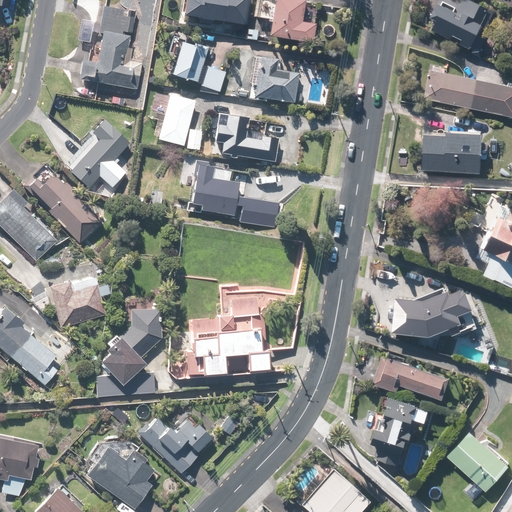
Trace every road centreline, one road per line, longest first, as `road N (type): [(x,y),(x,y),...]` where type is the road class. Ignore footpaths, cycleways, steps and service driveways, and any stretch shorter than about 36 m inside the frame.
road 1 (tertiary): [(387,0),(334,327),(313,397),(213,511)]
road 2 (residential): [(0,131),(26,103),(45,0)]
